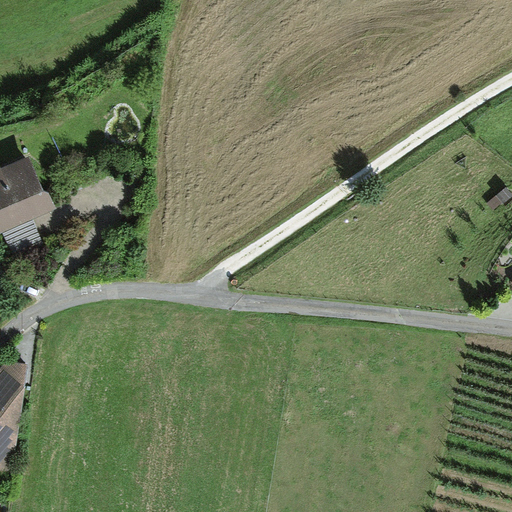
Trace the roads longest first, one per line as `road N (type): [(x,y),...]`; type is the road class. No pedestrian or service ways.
road 1 (unclassified): [(511,331),(167,290),(94,288),(38,310)]
road 2 (track): [(203,294),(233,262),(511,78)]
